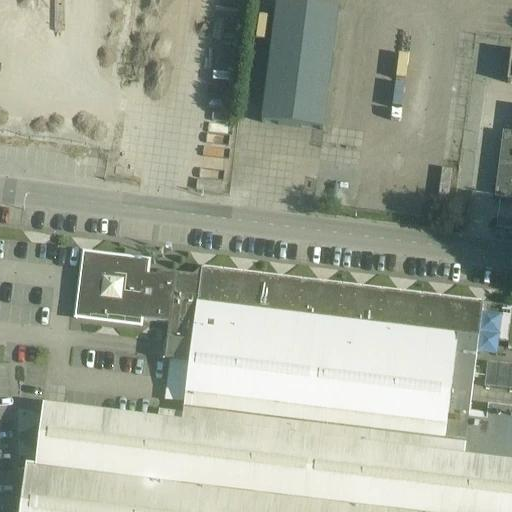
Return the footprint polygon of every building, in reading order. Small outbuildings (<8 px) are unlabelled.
[(141,138),(155,0),(84,0),(85,0),(80,43),(56,41),(54,53),(29,50),(39,63),(38,71),(48,85),(33,96),(44,97),(56,114),(56,116),(66,130),(141,138)] [(323,131),(338,12),(278,4),(262,123),(323,131)] [(511,135),(502,134),(495,201),(511,202),(511,135)] [(511,511),(511,410),(488,408),(487,417),(469,415),(483,306),(481,305),(481,304),(480,304),(480,306),(203,272),(203,270),(202,270),(202,271),(193,278),(160,274),(155,277),(145,276),(146,270),(141,264),(94,258),(85,264),(80,314),(84,320),(135,325),(141,320),(169,323),(165,362),(190,365),(183,416),(159,413),(158,423),(43,409),(36,469),(27,468),(20,511),(511,511)] [(501,326),(511,326),(511,305),(503,305),(501,326)]
